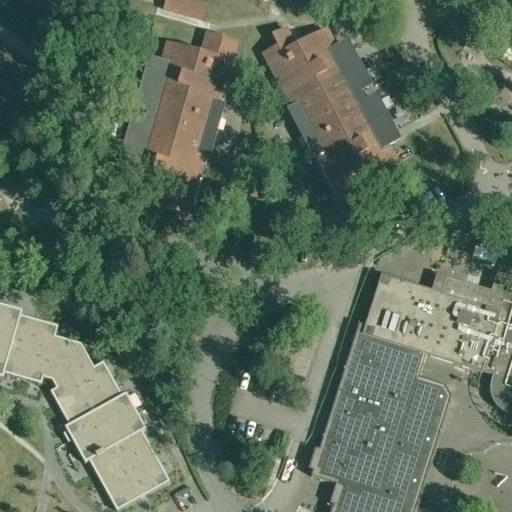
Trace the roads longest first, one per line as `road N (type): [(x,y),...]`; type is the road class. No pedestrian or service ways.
road 1 (residential): [(361,253),(279,511)]
road 2 (residential): [(0,190),(216,264)]
road 3 (residential): [(495,185),(404,28)]
road 4 (residential): [(231,511),(204,426),(213,359)]
road 5 (residential): [(361,253),(495,185)]
